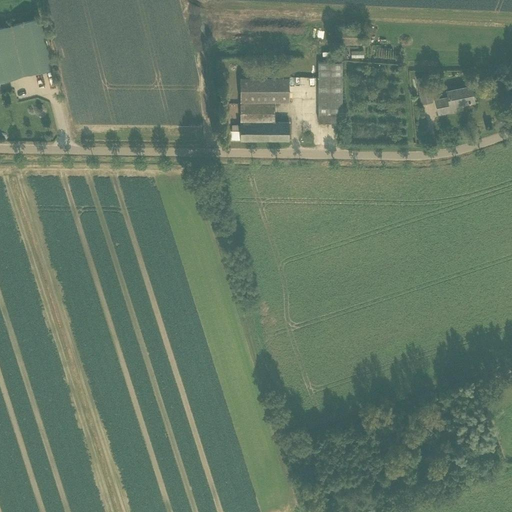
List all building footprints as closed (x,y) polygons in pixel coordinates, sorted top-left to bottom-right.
[(0,28),(0,80),(52,68),(40,18),(0,28)] [(331,28),(331,44),(361,45),(362,28),(331,28)] [(318,122),(342,122),(342,62),(318,62),(318,122)] [(432,101),(430,88),(427,76),(417,78),(422,103),(432,101)] [(240,77),(240,140),(289,140),(289,122),(275,122),(275,101),(289,101),(289,77),(240,77)] [(461,104),(474,101),(471,86),(447,91),(448,98),(436,100),(439,113),(462,109),(461,104)]
